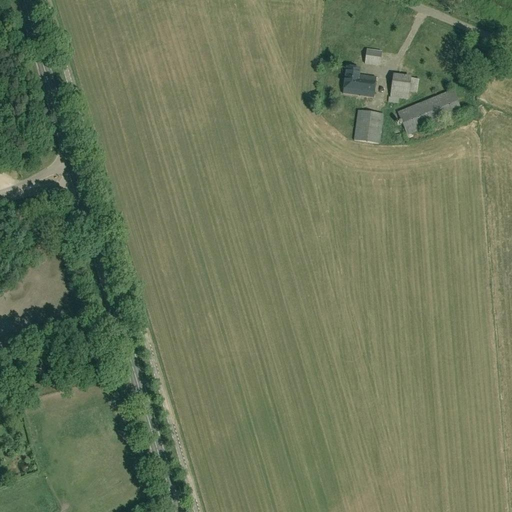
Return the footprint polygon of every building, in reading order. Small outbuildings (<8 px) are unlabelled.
[(380,66),(382,53),(366,51),(364,64),(380,66)] [(373,98),(376,78),(359,76),(359,70),(346,68),(342,94),(373,98)] [(417,95),(419,81),(410,79),(411,77),(393,75),(390,98),(388,98),(388,103),(398,104),(399,99),(407,100),(408,93),(417,95)] [(407,136),(462,113),(453,91),(398,114),(407,136)] [(379,145),(383,115),(358,112),(354,141),(379,145)]
